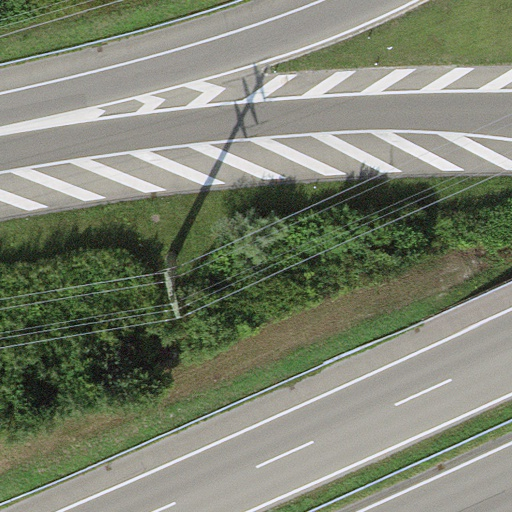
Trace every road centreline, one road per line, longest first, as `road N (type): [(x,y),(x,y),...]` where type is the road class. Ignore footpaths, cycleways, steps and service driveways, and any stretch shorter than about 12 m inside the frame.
road 1 (motorway): [(511,119),(238,124),(0,158)]
road 2 (motorway): [(374,0),(0,133)]
road 3 (motorway): [(511,355),(160,511)]
